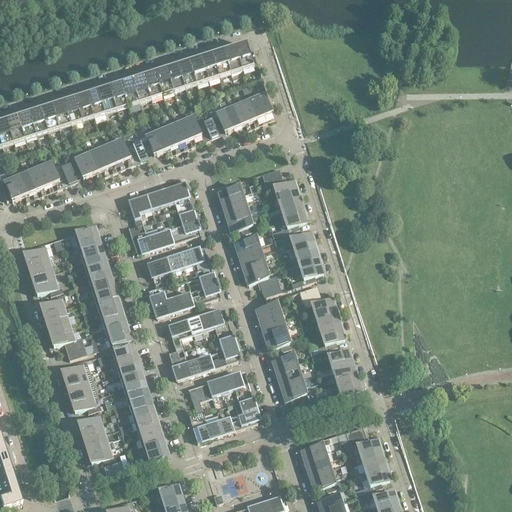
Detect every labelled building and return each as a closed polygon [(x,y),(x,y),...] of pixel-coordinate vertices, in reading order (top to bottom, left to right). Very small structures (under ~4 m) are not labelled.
[(255,71),(250,54),(248,48),(236,52),(243,74),(255,71)] [(243,74),(236,52),(224,55),(231,78),(243,74)] [(231,78),(224,55),(213,59),(220,82),(231,78)] [(220,82),(213,59),(201,63),(209,85),(220,82)] [(209,85),(201,63),(190,66),(197,89),(209,85)] [(197,89),(190,66),(179,70),(186,93),(197,89)] [(186,93),(179,70),(167,74),(174,96),(186,93)] [(174,96),(167,74),(156,77),(163,100),(174,96)] [(163,100),(156,77),(144,81),(151,104),(163,100)] [(151,104),(144,81),(133,85),(140,107),(151,104)] [(249,87),(252,95),(266,90),(263,81),(249,87)] [(140,107),(133,85),(121,88),(129,111),(140,107)] [(129,111),(121,88),(110,92),(117,115),(129,111)] [(117,115),(110,92),(99,96),(106,118),(117,115)] [(106,118),(99,96),(87,99),(94,122),(106,118)] [(276,123),(270,110),(265,97),(256,100),(265,120),(266,120),(270,118),(271,124),(270,125),(271,125),(276,123)] [(94,122),(87,99),(76,103),(83,126),(94,122)] [(267,126),(265,120),(256,100),(248,103),(257,124),(258,123),(262,122),(263,128),(262,128),(268,126),(267,126)] [(83,126),(76,103),(64,107),(72,129),(83,126)] [(257,124),(248,103),(241,107),(249,127),(251,126),(254,125),(255,131),(254,131),(255,132),(260,129),(259,129),(257,124)] [(72,129),(64,107),(53,110),(60,133),(72,129)] [(249,127),(241,107),(233,110),(241,130),(243,130),(246,128),(247,134),(247,135),(252,133),(252,132),(252,133),(249,127)] [(60,133),(53,110),(41,114),(49,137),(60,133)] [(241,130),(233,110),(225,113),(234,133),(239,131),(240,137),(239,138),(244,136),(241,130)] [(234,133),(225,113),(217,117),(220,126),(221,125),(223,131),(226,137),(234,133)] [(49,137),(41,114),(30,118),(37,140),(49,137)] [(37,140),(30,118),(19,121),(26,144),(37,140)] [(204,146),(197,129),(194,119),(185,123),(194,143),(199,141),(200,147),(199,147),(199,148),(204,146)] [(26,144),(19,121),(7,125),(14,148),(26,144)] [(220,139),(217,134),(215,128),(213,122),(197,129),(204,146),(220,139)] [(194,143),(185,123),(178,126),(186,146),(191,144),(192,150),(191,151),(192,151),(197,149),(196,149),(194,143)] [(14,148),(7,125),(0,127),(0,142),(3,151),(14,148)] [(186,146),(178,126),(170,129),(178,150),(183,148),(184,154),(189,152),(188,152),(186,146)] [(178,150),(170,129),(162,132),(171,153),(176,151),(176,157),(176,158),(181,155),(178,150)] [(173,158),(171,153),(162,132),(154,136),(163,156),(168,154),(169,160),(168,160),(168,161),(174,159),(173,158)] [(163,156),(154,136),(146,139),(150,148),(153,154),(155,159),(157,159),(163,156)] [(133,168),(126,151),(127,151),(123,142),(114,146),(123,166),(128,164),(129,170),(128,170),(128,171),(133,168)] [(149,162),(146,156),(144,151),(145,150),(142,145),(127,151),(126,151),(133,168),(149,162),(149,161),(149,162)] [(123,166),(114,146),(107,149),(115,169),(120,167),(121,173),(120,173),(121,174),(126,172),(126,171),(125,171),(123,166)] [(118,175),(115,169),(107,149),(99,152),(107,172),(112,170),(113,176),(113,177),(118,175)] [(110,178),(107,172),(99,152),(91,155),(100,176),(105,174),(106,180),(105,180),(110,178)] [(100,176),(91,155),(83,158),(92,179),(97,177),(98,183),(97,183),(97,184),(103,181),(102,181),(100,176)] [(92,179),(83,158),(75,162),(79,171),(82,176),(84,182),(92,179)] [(62,191),(55,174),(56,174),(52,165),(43,168),(52,189),(57,187),(58,193),(57,193),(62,191)] [(78,184),(76,179),(73,173),(74,173),(71,167),(56,174),(55,174),(62,191),(78,185),(78,184)] [(52,189),(43,168),(36,172),(44,192),(49,190),(50,196),(50,197),(55,194),(54,194),(52,189)] [(44,192),(36,172),(28,175),(36,195),(42,193),(42,199),(42,200),(47,198),(47,197),(44,192)] [(285,189),(282,181),(283,181),(280,172),(262,178),(268,195),(275,193),(274,192),(285,189)] [(39,201),(36,195),(28,175),(20,178),(29,198),(34,196),(35,202),(34,203),(39,201)] [(31,204),(29,198),(20,178),(12,181),(21,202),(26,200),(27,206),(26,206),(32,204),(31,204)] [(21,202),(12,181),(4,185),(5,185),(7,190),(12,202),(13,205),(21,202)] [(298,193),(295,185),(285,189),(274,192),(275,193),(277,199),(298,193)] [(193,215),(188,199),(188,198),(185,189),(185,188),(173,192),(178,206),(175,207),(179,219),(193,215)] [(243,198),(240,190),(238,191),(235,191),(232,192),(224,195),(220,196),(219,196),(222,205),(243,198)] [(178,206),(173,192),(167,193),(167,194),(161,196),(165,210),(175,207),(178,206)] [(301,201),(298,193),(277,199),(279,208),(301,201)] [(165,210),(161,196),(155,197),(154,197),(154,198),(148,200),(153,214),(165,210)] [(245,206),(243,198),(222,205),(225,213),(245,206)] [(140,218),(152,214),(153,214),(148,200),(129,206),(129,207),(136,230),(137,230),(144,228),(140,218)] [(303,209),(301,201),(279,208),(282,216),(303,209)] [(248,214),(245,206),(225,213),(227,221),(248,214)] [(306,217),(303,209),(282,216),(285,224),(306,217)] [(251,222),(248,214),(227,221),(230,229),(251,222)] [(198,227),(196,221),(193,215),(179,219),(182,229),(183,232),(198,227)] [(299,229),(309,226),(306,217),(285,224),(287,233),(285,233),(286,237),(300,233),(299,229)] [(253,230),(251,222),(230,229),(232,237),(233,237),(238,235),(242,234),(246,233),(249,232),(252,231),(253,230)] [(201,239),(198,227),(183,232),(182,229),(170,233),(175,247),(191,242),(201,239)] [(150,255),(145,241),(148,240),(144,228),(137,230),(136,230),(130,232),(129,232),(134,249),(138,258),(137,259),(138,259),(150,255)] [(99,240),(96,232),(96,231),(75,238),(78,247),(99,240)] [(175,247),(170,233),(158,237),(162,251),(168,250),(168,249),(175,247)] [(315,245),(312,236),(291,243),(294,251),(315,245)] [(158,237),(148,240),(145,241),(150,255),(155,254),(156,254),(156,253),(162,251),(158,237)] [(102,249),(101,248),(99,240),(78,247),(81,256),(102,249)] [(259,249),(257,242),(257,241),(256,242),(253,243),(249,244),(246,245),(236,248),(236,247),(236,248),(238,256),(259,249)] [(317,253),(315,245),(294,251),(296,259),(317,253)] [(104,258),(102,249),(81,256),(83,264),(104,258)] [(262,257),(259,249),(238,256),(241,264),(262,257)] [(214,277),(205,251),(205,250),(193,254),(198,268),(195,269),(199,282),(214,277)] [(49,261),(46,253),(46,252),(43,253),(40,254),(37,255),(28,258),(25,259),(26,262),(26,263),(27,267),(49,261)] [(320,261),(317,253),(296,259),(299,267),(320,261)] [(198,268),(193,254),(181,258),(185,272),(195,269),(198,268)] [(265,265),(262,257),(241,264),(244,272),(265,265)] [(107,266),(104,258),(83,264),(86,273),(107,266)] [(185,272),(181,258),(168,262),(173,276),(185,272)] [(51,269),(49,261),(27,267),(30,275),(51,269)] [(322,269),(320,261),(299,267),(301,275),(322,269)] [(160,280),(172,277),(173,276),(168,262),(149,268),(149,269),(157,292),(157,293),(164,290),(160,280)] [(267,273),(265,265),(244,272),(246,280),(267,273)] [(110,275),(107,266),(86,273),(89,281),(110,275)] [(54,277),(51,269),(30,275),(33,283),(54,277)] [(315,280),(325,277),(325,278),(325,277),(322,269),(301,275),(304,284),(301,285),(303,289),(303,288),(303,289),(317,284),(315,280)] [(270,281),(267,273),(246,280),(249,289),(249,288),(259,285),(270,281)] [(113,283),(110,275),(89,281),(92,290),(113,283)] [(56,285),(54,277),(33,283),(35,291),(56,285)] [(218,289),(214,277),(199,282),(203,292),(203,294),(218,289)] [(282,296),(277,279),(276,279),(270,281),(259,285),(262,293),(264,301),(282,296)] [(115,292),(113,283),(92,290),(94,299),(115,292)] [(59,292),(56,285),(35,291),(37,297),(38,299),(50,296),(53,295),(56,294),(59,293),(59,292)] [(221,302),(218,289),(203,294),(203,292),(190,296),(195,310),(221,302)] [(170,318),(165,304),(168,303),(164,290),(157,293),(157,292),(150,294),(149,294),(158,321),(157,321),(158,322),(170,318)] [(323,306),(320,298),(318,290),(300,295),(305,312),(312,310),(312,309),(323,306)] [(118,300),(115,292),(94,299),(97,307),(118,300)] [(195,310),(190,296),(178,300),(182,314),(195,310)] [(121,309),(118,300),(97,307),(100,316),(121,309)] [(178,300),(168,303),(165,304),(170,318),(182,314),(178,300)] [(336,310),(333,302),(323,306),(312,309),(312,310),(314,317),(336,310)] [(65,312),(63,304),(62,304),(60,305),(57,305),(53,307),(41,311),(42,313),(43,314),(44,319),(65,312)] [(281,315),(278,307),(277,307),(274,308),(271,309),(268,310),(257,314),(257,313),(260,322),(281,315)] [(124,318),(121,309),(100,316),(102,324),(124,318)] [(338,318),(336,310),(314,317),(317,325),(338,318)] [(68,320),(65,312),(44,319),(47,327),(68,320)] [(234,339),(225,314),(226,313),(225,313),(213,317),(218,331),(215,332),(219,344),(234,339)] [(283,323),(281,315),(260,322),(262,330),(283,323)] [(218,331),(213,317),(201,321),(205,335),(215,332),(218,331)] [(126,326),(124,318),(102,324),(105,333),(126,326)] [(341,326),(338,318),(317,325),(320,333),(341,326)] [(70,328),(68,320),(47,327),(49,335),(70,328)] [(205,335),(201,321),(188,325),(193,339),(205,335)] [(286,331),(283,323),(262,330),(265,338),(286,331)] [(181,343),(192,339),(193,339),(188,325),(169,331),(169,332),(177,355),(184,353),(181,343)] [(129,335),(126,326),(105,333),(108,341),(129,335)] [(343,334),(341,326),(320,333),(322,341),(343,334)] [(73,336),(70,328),(49,335),(52,343),(73,336)] [(288,339),(286,331),(265,338),(267,346),(288,339)] [(337,346),(346,343),(343,334),(322,341),(325,350),(323,351),(324,355),(338,350),(337,346)] [(132,343),(129,336),(129,335),(108,341),(111,351),(132,344),(132,343)] [(75,344),(75,343),(73,336),(52,343),(53,348),(54,348),(54,351),(65,348),(65,347),(75,344)] [(238,352),(234,339),(219,344),(223,354),(223,357),(238,352)] [(291,347),(288,339),(267,346),(270,355),(271,355),(270,355),(280,351),(284,350),(287,349),(290,348),(291,347)] [(88,358),(82,342),(82,341),(75,343),(75,344),(65,347),(65,348),(67,355),(70,364),(88,358)] [(136,357),(134,349),(113,355),(115,364),(135,358),(136,357)] [(242,364),(238,352),(223,357),(223,354),(210,358),(215,372),(241,364),(242,364)] [(352,362),(350,353),(349,353),(349,354),(340,357),(339,352),(325,357),(326,361),(329,360),(331,369),(352,362)] [(190,380),(185,366),(188,365),(184,353),(177,355),(170,357),(169,357),(178,383),(177,383),(178,384),(190,380)] [(139,366),(139,365),(136,357),(135,358),(115,364),(118,373),(139,366)] [(215,372),(210,358),(198,362),(202,376),(215,372)] [(290,360),(287,361),(284,362),(284,361),(274,365),(274,364),(273,364),(276,373),(297,367),(295,358),(293,359),(290,360)] [(198,362),(188,365),(185,366),(190,380),(202,376),(198,362)] [(355,370),(352,362),(331,369),(334,377),(355,370)] [(91,376),(87,364),(83,365),(84,370),(81,370),(78,371),(74,373),(62,376),(63,379),(64,380),(65,385),(91,376)] [(142,375),(139,366),(118,373),(121,382),(142,375)] [(300,375),(297,367),(276,373),(279,381),(300,375)] [(357,378),(355,370),(334,377),(336,385),(357,378)] [(145,383),(142,375),(121,382),(124,390),(145,383)] [(254,402),(245,376),(246,376),(245,375),(233,379),(238,393),(235,394),(239,406),(254,402)] [(302,383),(300,375),(279,381),(281,389),(302,383)] [(68,393),(94,384),(91,376),(65,385),(68,393)] [(360,386),(357,378),(336,385),(339,393),(360,386)] [(238,393),(233,379),(221,383),(225,397),(235,394),(238,393)] [(147,392),(145,383),(124,390),(126,399),(147,392)] [(225,397),(221,383),(208,387),(213,401),(225,397)] [(305,391),(302,383),(281,389),(284,397),(305,391)] [(70,401),(96,392),(94,384),(68,393),(70,401)] [(353,398),(363,395),(360,386),(339,393),(342,401),(339,402),(341,406),(354,402),(353,398)] [(201,405),(212,402),(213,401),(208,387),(189,393),(189,394),(197,417),(204,415),(201,405)] [(307,398),(305,391),(284,397),(287,406),(297,402),(307,399),(307,398)] [(73,409),(94,402),(99,400),(96,392),(70,401),(73,409)] [(150,401),(147,392),(126,399),(129,407),(150,401)] [(320,413),(314,396),(307,398),(307,399),(297,402),(299,410),(302,418),(320,413)] [(153,409),(150,401),(129,407),(132,416),(153,409)] [(96,409),(94,402),(73,409),(75,414),(76,417),(87,413),(91,412),(94,411),(97,410),(96,409)] [(258,414),(254,402),(239,406),(243,417),(243,419),(258,414)] [(156,418),(153,409),(132,416),(135,424),(156,418)] [(262,426),(258,414),(243,419),(243,417),(230,421),(235,435),(261,426),(261,427),(262,426)] [(210,443),(205,429),(208,428),(204,415),(197,417),(190,419),(189,419),(198,446),(197,446),(198,447),(210,443)] [(158,426),(156,418),(135,424),(137,433),(158,426)] [(103,429),(100,422),(100,421),(97,422),(94,423),(91,424),(79,428),(80,430),(80,432),(82,436),(103,429)] [(235,435),(230,421),(218,425),(222,439),(235,435)] [(222,439),(218,425),(208,428),(205,429),(210,443),(222,439)] [(161,435),(158,426),(137,433),(140,442),(161,435)] [(105,437),(103,429),(82,436),(84,444),(105,437)] [(368,447),(365,439),(363,431),(345,436),(351,453),(358,451),(357,450),(368,447)] [(164,443),(161,435),(140,442),(143,450),(164,443)] [(108,445),(105,437),(84,444),(87,452),(108,445)] [(167,452),(164,443),(143,450),(146,459),(167,452)] [(381,451),(378,443),(368,447),(357,450),(358,451),(360,458),(381,451)] [(110,453),(108,445),(87,452),(89,460),(110,453)] [(326,456),(323,449),(323,448),(321,449),(318,450),(315,451),(315,450),(302,454),(305,463),(326,456)] [(384,459),(381,451),(360,458),(362,466),(384,459)] [(169,461),(167,453),(167,452),(146,459),(149,468),(170,461),(169,461)] [(113,461),(110,453),(89,460),(91,466),(92,468),(103,465),(113,461)] [(328,464),(326,456),(305,463),(307,471),(328,464)] [(0,469),(9,466),(8,461),(6,457),(0,458),(0,469)] [(125,475),(120,459),(120,458),(113,461),(103,465),(105,472),(108,481),(125,475)] [(386,467),(384,459),(362,466),(365,474),(386,467)] [(331,472),(328,464),(307,471),(310,479),(331,472)] [(0,480),(13,476),(11,472),(9,466),(0,469),(0,480)] [(389,475),(386,467),(365,474),(368,482),(389,475)] [(334,480),(331,472),(310,479),(313,487),(334,480)] [(392,484),(389,475),(368,482),(370,491),(392,484)] [(0,490),(16,486),(14,481),(13,476),(0,480),(0,490)] [(336,488),(334,480),(313,487),(315,496),(316,496),(326,492),(325,492),(329,491),(332,490),(335,489),(336,488)] [(0,503),(19,497),(17,491),(16,486),(0,490),(0,503)] [(182,498),(179,490),(158,496),(161,505),(181,499),(182,498)] [(398,503),(395,494),(385,497),(384,494),(370,498),(371,502),(374,501),(377,510),(398,503)] [(347,506),(343,495),(341,496),(342,499),(340,500),(340,499),(339,500),(335,501),(332,502),(329,503),(319,506),(320,511),(328,511),(342,508),(347,506)] [(0,511),(10,511),(21,509),(21,506),(22,506),(19,497),(0,503),(0,511)] [(169,511),(185,507),(184,506),(182,498),(181,499),(161,505),(162,511),(169,511)] [(224,506),(222,498),(215,500),(217,508),(224,506)] [(288,511),(285,501),(286,501),(285,500),(273,504),(276,511),(288,511)] [(396,511),(400,511),(398,503),(377,510),(377,511),(396,511)]
